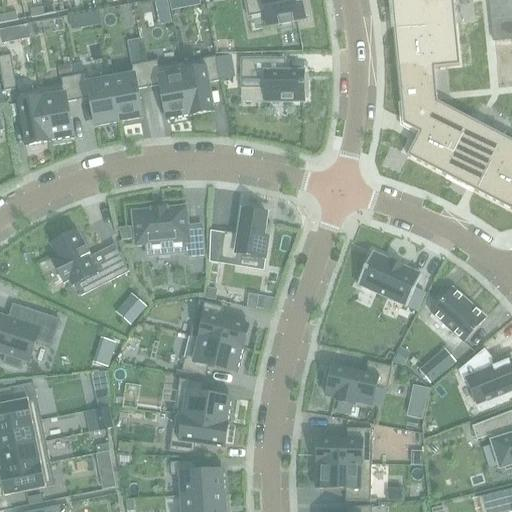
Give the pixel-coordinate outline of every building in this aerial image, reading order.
[(244,0),(247,16),(264,13),(266,26),(279,23),(279,25),(292,23),(292,21),(304,19),(304,16),(308,15),(304,0),(302,0),(301,0),(300,0),(244,0)] [(452,0),(391,0),(403,125),(419,133),(407,156),(511,210),(511,141),(437,102),(433,68),(459,66),(452,0)] [(511,0),(496,0),(489,1),(493,41),(511,38),(511,0)] [(55,13),(54,5),(42,7),(43,15),(55,13)] [(43,15),(42,7),(30,10),(31,17),(43,15)] [(17,20),(16,12),(4,14),(6,22),(17,20)] [(16,89),(10,55),(0,56),(0,73),(3,91),(16,89)] [(215,56),(180,63),(190,116),(213,111),(208,83),(220,81),(215,56)] [(283,59),(241,59),(240,88),(265,88),(265,101),(303,101),(303,98),(307,98),(307,82),(303,82),(303,72),(283,72),(283,59)] [(190,116),(180,63),(158,67),(157,60),(144,63),(148,87),(160,85),(166,120),(190,116)] [(136,89),(148,87),(144,63),(130,65),(131,70),(109,74),(118,122),(142,118),(136,89)] [(118,122),(109,74),(87,78),(86,73),(73,76),(78,100),(89,98),(95,126),(118,122)] [(66,102),(78,100),(73,76),(60,78),(61,84),(39,88),(49,141),(72,137),(66,102)] [(49,141),(39,88),(16,93),(25,146),(49,141)] [(187,227),(185,207),(166,209),(165,207),(151,208),(152,210),(132,212),(135,244),(147,243),(148,255),(185,251),(187,251),(188,257),(203,256),(200,226),(187,227)] [(236,254),(264,258),(267,237),(263,237),(266,214),(242,210),(239,226),(238,234),(224,232),(220,258),(235,260),(236,254)] [(76,232),(51,245),(58,258),(53,261),(64,282),(69,279),(72,285),(96,273),(101,284),(116,277),(103,252),(90,259),(76,232)] [(372,252),(357,285),(406,307),(421,274),(372,252)] [(468,302),(452,288),(430,313),(463,343),(485,318),(468,302)] [(130,294),(114,313),(129,325),(145,307),(130,294)] [(198,301),(190,336),(242,349),(248,325),(220,319),(222,307),(198,301)] [(60,320),(18,307),(14,318),(10,316),(9,319),(0,315),(0,352),(6,354),(3,363),(20,369),(23,360),(29,362),(36,341),(51,346),(60,320)] [(236,373),(242,349),(190,336),(181,372),(205,378),(208,366),(236,373)] [(115,343),(99,339),(91,365),(107,370),(115,343)] [(410,353),(399,348),(393,361),(403,367),(410,353)] [(467,381),(474,397),(477,404),(484,401),(487,407),(511,397),(509,391),(511,389),(511,360),(508,362),(508,361),(493,367),(491,360),(492,359),(484,349),(458,371),(463,383),(467,381)] [(430,383),(455,362),(444,350),(420,371),(430,383)] [(327,370),(323,388),(327,388),(325,396),(337,398),(336,401),(354,405),(354,402),(371,406),(375,386),(387,389),(391,367),(367,361),(364,374),(332,367),(331,371),(327,370)] [(179,379),(173,415),(227,423),(230,399),(202,394),(203,383),(179,379)] [(36,398),(33,383),(0,389),(0,429),(41,421),(36,398)] [(112,428),(109,408),(97,410),(101,430),(107,429),(112,428)] [(511,410),(472,426),(476,440),(490,435),(500,467),(504,466),(505,470),(511,467),(511,410)] [(223,447),(227,423),(173,415),(168,451),(193,455),(195,443),(223,447)] [(0,451),(45,442),(41,421),(0,429),(0,451)] [(317,440),(316,463),(370,465),(371,429),(346,428),(346,440),(337,440),(317,440)] [(0,473),(50,463),(45,442),(0,451),(0,473)] [(109,451),(107,443),(96,446),(97,454),(109,451)] [(131,445),(117,443),(116,452),(130,454),(131,445)] [(107,452),(94,455),(101,491),(114,488),(107,452)] [(223,471),(194,472),(193,461),(168,462),(169,474),(180,474),(181,496),(224,493),(223,471)] [(54,486),(50,463),(0,473),(0,474),(0,475),(4,496),(54,486)] [(369,502),(370,465),(316,463),(316,488),(345,489),(344,501),(369,502)] [(508,511),(511,511),(511,488),(477,497),(480,511),(508,511)] [(225,511),(224,493),(181,496),(181,511),(225,511)] [(40,495),(26,497),(27,505),(41,503),(40,495)] [(134,511),(133,499),(125,500),(126,511),(134,511)]
